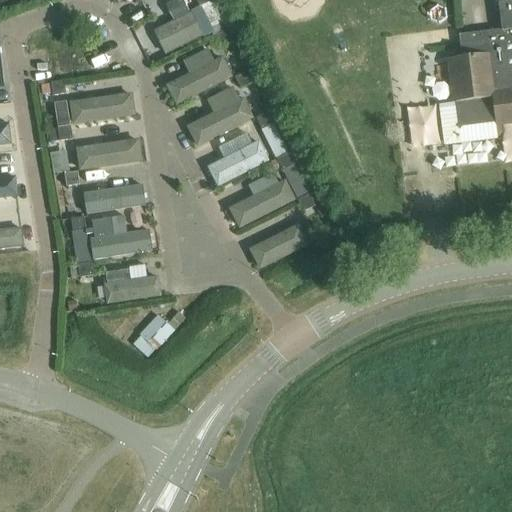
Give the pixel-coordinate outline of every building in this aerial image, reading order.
[(195,0),(199,8),(211,2),(210,0),(195,0)] [(511,0),(497,0),(502,31),(459,36),(461,51),(464,50),(465,58),(436,62),(436,64),(450,63),(455,101),(441,103),(442,106),(455,104),(458,126),(456,128),(460,131),(462,128),(496,124),(497,139),(503,138),(501,125),(511,123),(511,0)] [(156,67),(214,38),(203,16),(146,45),(156,67)] [(214,38),(220,49),(232,43),(226,32),(214,38)] [(182,64),(187,76),(166,86),(177,108),(234,79),(224,57),(212,63),(206,51),(182,64)] [(85,67),(79,52),(63,58),(69,73),(85,67)] [(235,79),(241,90),(253,84),(247,73),(235,79)] [(51,84),(53,97),(66,95),(64,82),(51,84)] [(206,103),(212,115),(187,127),(198,149),(255,120),(244,98),(238,101),(232,89),(206,103)] [(72,128),(135,118),(132,95),(68,104),(72,128)] [(54,103),(58,130),(60,143),(73,141),(71,128),(69,128),(66,102),(54,103)] [(256,119),(262,131),(272,126),(274,125),(268,114),(256,119)] [(261,132),(265,139),(245,150),(237,135),(216,146),(224,160),(208,168),(219,190),(287,155),(272,126),(262,131),(261,132)] [(0,130),(0,154),(12,154),(9,130),(0,130)] [(78,173),(142,164),(138,140),(75,149),(78,173)] [(277,161),(283,172),(294,166),(288,155),(287,155),(277,161)] [(64,175),(66,188),(79,186),(77,173),(64,175)] [(248,188),(252,197),(229,209),(239,231),(297,202),(286,181),(276,185),(271,176),(248,188)] [(0,181),(0,205),(17,203),(14,179),(0,181)] [(82,195),(86,218),(145,210),(141,186),(82,195)] [(298,202),(303,213),(315,207),(309,196),(298,202)] [(89,222),(92,240),(89,240),(92,264),(152,255),(148,232),(125,235),(123,217),(89,222)] [(71,221),(73,234),(86,232),(84,219),(71,221)] [(249,250),(260,272),(317,243),(306,222),(249,250)] [(0,231),(0,255),(22,253),(19,229),(0,231)] [(78,266),(80,279),(93,277),(91,264),(78,266)] [(103,272),(105,283),(99,284),(102,304),(158,296),(155,276),(129,280),(127,269),(103,272)] [(142,338),(134,347),(148,359),(155,351),(157,352),(175,333),(168,326),(158,318),(140,337),(142,338)]
